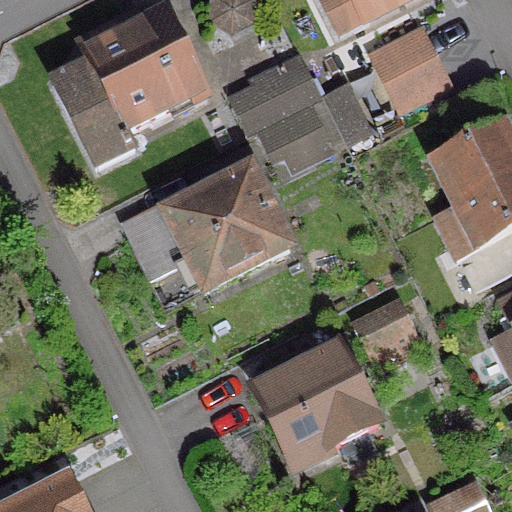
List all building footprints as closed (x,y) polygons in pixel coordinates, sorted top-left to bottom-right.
[(209,0),(205,2),(205,28),(226,42),(249,30),(250,4),(243,0),(209,0)] [(405,0),(318,0),(313,3),(332,38),(405,0)] [(73,48),(84,69),(47,88),(90,174),(130,154),(121,137),(199,98),(159,20),(128,35),(122,23),(73,48)] [(445,91),(416,36),(365,62),(393,117),(445,91)] [(242,136),(250,132),(253,137),(301,112),(318,103),(317,102),(315,103),(306,85),(281,98),(274,82),(226,106),(242,136)] [(318,103),(337,141),(348,136),(346,131),(359,124),(342,89),(318,101),(317,102),(318,103)] [(511,154),(508,157),(479,99),(441,118),(459,154),(429,168),(451,213),(511,181),(511,154)] [(280,164),(286,177),(324,158),(301,112),(253,137),(269,170),(280,164)] [(159,317),(283,254),(244,177),(212,193),(207,184),(114,231),(159,317)] [(511,181),(451,213),(430,224),(452,266),(455,265),(470,296),(511,274),(511,181)] [(418,357),(394,310),(349,333),(373,380),(418,357)] [(511,335),(490,346),(511,389),(511,335)] [(333,353),(249,396),(288,473),(373,430),(333,353)] [(72,511),(61,489),(15,511),(72,511)] [(480,511),(473,496),(439,511),(480,511)]
